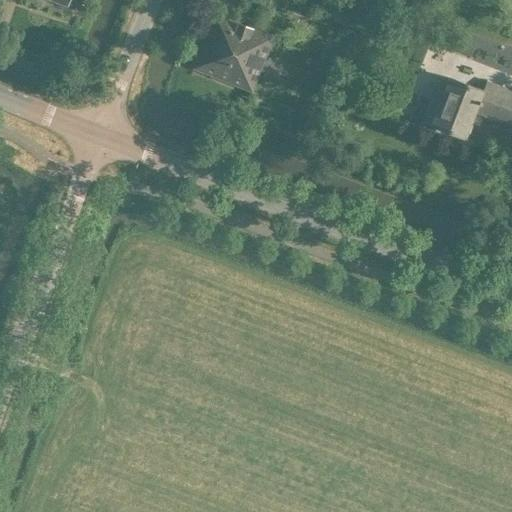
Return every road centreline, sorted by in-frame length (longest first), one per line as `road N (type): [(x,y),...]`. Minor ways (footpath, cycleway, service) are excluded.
road 1 (tertiary): [(511,294),(98,135)]
road 2 (unclassified): [(0,393),(82,173)]
road 3 (unclassified): [(98,135),(149,0)]
